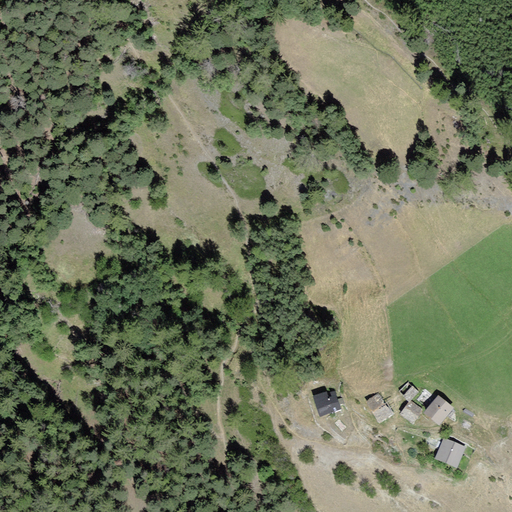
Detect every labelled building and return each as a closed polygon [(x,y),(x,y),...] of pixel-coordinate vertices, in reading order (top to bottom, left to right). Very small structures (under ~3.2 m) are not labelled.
[(411,385),(403,394),(413,403),(421,394),(411,385)] [(427,392),(419,402),(430,411),(438,401),(427,392)] [(336,393),(318,399),(324,418),(342,411),(336,393)] [(382,397),(370,405),(383,425),(395,418),(382,397)] [(442,400),(430,415),(444,426),(456,411),(442,400)] [(414,404),(405,416),(416,424),(425,413),(414,404)] [(467,451),(446,444),(440,461),(461,468),(467,451)]
